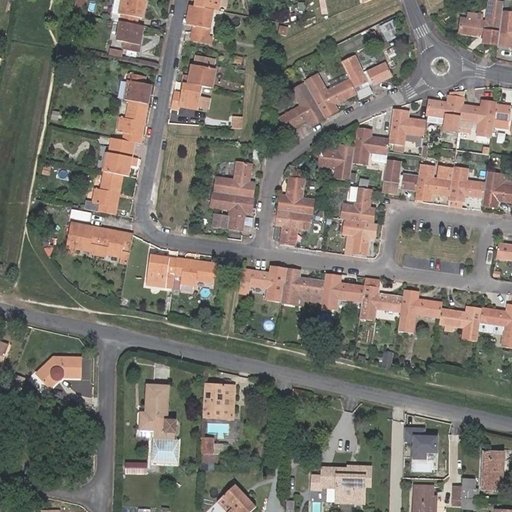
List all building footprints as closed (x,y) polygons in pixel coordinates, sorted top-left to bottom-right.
[(83,12),(86,0),(76,0),(74,9),(83,12)] [(120,21),(137,25),(138,17),(144,18),(147,0),(145,0),(121,0),(119,13),(122,13),(120,21)] [(195,0),(194,6),(214,10),(219,11),(220,0),(195,0)] [(498,45),(503,13),(504,4),(490,2),(486,23),(462,19),(460,33),(484,36),(484,43),(498,45)] [(194,6),(191,5),(187,24),(194,25),(192,32),(209,35),(214,10),(194,6)] [(511,13),(503,13),(498,45),(511,47),(511,13)] [(388,42),(402,33),(394,19),(379,27),(388,42)] [(144,26),(137,25),(120,21),(117,39),(123,41),(122,48),(139,51),(144,26)] [(287,35),(289,27),(280,25),(277,33),(287,35)] [(211,45),(212,36),(209,35),(192,32),(190,41),(211,45)] [(401,52),(389,57),(393,64),(404,59),(401,52)] [(350,79),(357,94),(359,99),(372,93),(370,87),(392,77),(386,63),(363,73),(356,57),(343,63),(350,79)] [(188,84),(202,87),(213,89),(217,71),(215,70),(217,62),(199,58),(197,67),(192,66),(188,84)] [(124,100),(129,100),(149,105),(153,86),(145,85),(147,77),(129,74),(124,100)] [(334,105),(357,94),(350,79),(326,91),(318,76),(305,83),(325,117),(337,110),(334,105)] [(175,91),(171,109),(178,110),(179,106),(197,110),(198,108),(200,97),(202,87),(188,84),(183,83),(181,92),(175,91)] [(311,124),(325,117),(305,83),(292,90),(301,106),(279,118),(287,131),(308,120),(311,124)] [(200,97),(198,108),(208,110),(210,98),(200,97)] [(460,127),(463,105),(463,99),(450,97),(449,102),(429,99),(427,114),(447,117),(445,129),(459,131),(460,127)] [(125,132),(123,140),(131,141),(141,143),(149,105),(129,100),(125,119),(120,118),(118,130),(125,132)] [(482,108),(463,105),(460,127),(473,129),(474,121),(479,122),(477,134),(493,136),(494,128),(495,120),(498,104),(483,102),(482,108)] [(511,106),(498,104),(495,120),(510,122),(511,122),(511,106)] [(394,111),(390,140),(390,143),(404,145),(406,133),(424,136),(426,121),(407,118),(409,113),(394,111)] [(232,127),(241,128),(242,116),(233,116),(232,127)] [(510,122),(495,120),(494,128),(509,130),(510,122)] [(357,129),(354,148),(352,161),(368,163),(370,152),(388,155),(388,151),(390,143),(390,140),(371,137),(371,131),(357,129)] [(499,133),(497,143),(504,144),(506,134),(499,133)] [(112,154),(116,138),(110,137),(107,153),(112,154)] [(123,140),(116,138),(112,154),(107,153),(103,172),(104,172),(123,176),(129,177),(131,165),(136,166),(137,158),(128,156),(131,141),(123,140)] [(352,161),(354,148),(341,146),(340,152),(321,149),(319,164),(337,167),(335,178),(349,180),(352,161)] [(417,191),(419,175),(401,172),(402,162),(387,160),(382,191),(397,193),(397,188),(417,191)] [(249,182),(252,164),(238,162),(235,180),(217,177),(214,192),(253,197),(255,183),(249,182)] [(44,163),(42,175),(50,176),(52,164),(44,163)] [(421,164),(419,175),(417,191),(417,196),(431,199),(431,194),(450,196),(453,180),(435,178),(436,167),(421,164)] [(454,168),(453,180),(450,196),(450,200),(465,202),(466,197),(484,199),(486,183),(468,180),(469,170),(454,168)] [(116,215),(123,176),(104,172),(100,190),(95,189),(92,202),(97,203),(96,211),(116,215)] [(488,172),(486,183),(484,199),(483,204),(498,207),(499,201),(511,203),(511,186),(501,185),(502,174),(488,172)] [(279,210),(311,215),(314,200),(302,198),(305,180),(290,178),(287,196),(281,195),(279,210)] [(341,219),(345,219),(374,223),(376,209),(370,208),(372,189),(358,187),(356,206),(343,204),(341,219)] [(253,197),(214,192),(212,207),(230,209),(229,219),(213,217),(212,225),(228,227),(242,229),(245,211),(250,212),(253,197)] [(309,229),(311,215),(279,210),(277,224),(283,225),(280,244),(295,246),(298,227),(309,229)] [(374,223),(345,219),(343,234),(355,235),(352,255),(366,257),(369,237),(375,238),(377,224),(374,223)] [(133,234),(71,221),(65,251),(74,253),(76,247),(90,250),(91,245),(109,249),(107,254),(120,257),(119,264),(127,265),(133,234)] [(511,245),(500,244),(498,258),(511,260),(511,245)] [(177,258),(152,255),(148,279),(166,281),(165,289),(173,290),(175,277),(177,258)] [(216,264),(177,258),(175,277),(183,278),(182,284),(196,286),(196,279),(214,282),(216,264)] [(245,268),(241,293),(250,294),(251,286),(268,288),(267,299),(282,301),(286,269),(273,267),(272,272),(254,270),(245,268)] [(301,271),(286,269),(282,301),(297,303),(299,293),(323,296),(325,280),(300,276),(301,271)] [(363,302),(365,285),(340,282),(341,277),(326,274),(325,280),(323,296),(321,307),(336,309),(338,298),(363,302)] [(165,289),(166,281),(148,279),(147,286),(165,289)] [(378,287),(365,285),(363,302),(361,317),(374,320),(376,308),(402,312),(404,296),(378,292),(378,287)] [(405,291),(404,296),(402,312),(399,329),(413,331),(415,314),(441,318),(442,309),(444,302),(418,298),(418,293),(405,291)] [(483,308),(483,309),(481,323),(505,327),(502,344),(511,345),(511,305),(508,305),(507,312),(483,308)] [(468,313),(442,309),(441,318),(440,324),(464,327),(462,339),(478,341),(481,323),(483,309),(469,307),(468,313)] [(0,342),(0,348),(7,351),(9,345),(0,342)] [(392,368),(393,351),(384,351),(382,367),(392,368)] [(55,358),(37,375),(49,388),(63,377),(80,376),(81,359),(55,358)] [(225,385),(207,384),(205,416),(224,417),(225,385)] [(233,385),(225,385),(224,417),(232,417),(233,385)] [(177,429),(177,427),(175,422),(168,422),(170,389),(147,387),(145,415),(141,415),(140,431),(155,432),(167,433),(174,433),(177,429)] [(437,455),(438,436),(425,436),(425,431),(405,430),(404,443),(414,444),(414,460),(426,461),(426,454),(437,455)] [(155,432),(140,431),(140,440),(154,440),(155,432)] [(176,451),(176,442),(174,442),(174,433),(155,432),(154,440),(153,464),(175,466),(176,451)] [(214,440),(201,439),(200,454),(213,455),(214,440)] [(500,471),(501,454),(484,453),(482,489),(502,490),(503,471),(500,471)] [(218,464),(218,456),(213,455),(200,454),(200,464),(218,464)] [(146,475),(146,465),(127,465),(126,474),(146,475)] [(371,467),(349,466),(349,469),(323,468),(323,476),(322,487),(337,488),(337,502),(364,503),(365,486),(370,486),(371,467)] [(322,487),(323,476),(313,476),(312,490),(322,490),(322,487)] [(475,480),(463,479),(462,488),(462,499),(476,500),(479,500),(479,489),(475,489),(475,480)] [(244,495),(246,495),(237,485),(224,497),(233,508),(228,511),(252,511),(257,508),(249,498),(248,499),(244,495)] [(433,488),(415,487),(414,511),(435,511),(436,498),(433,498),(433,488)] [(462,499),(462,488),(453,487),(452,500),(455,500),(455,506),(462,506),(462,499)] [(228,511),(233,508),(224,497),(218,502),(225,511),(228,511)] [(476,500),(462,499),(462,506),(462,509),(475,509),(476,500)]
